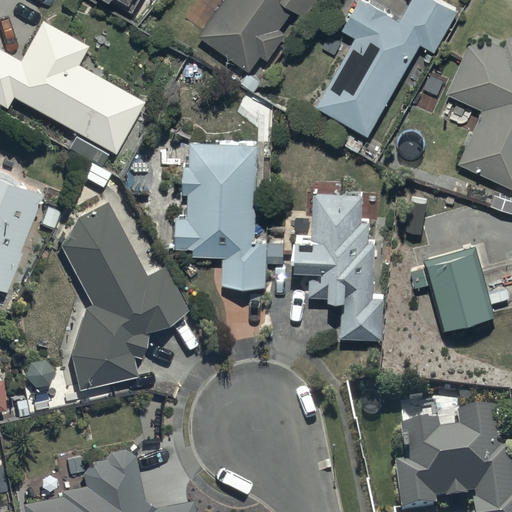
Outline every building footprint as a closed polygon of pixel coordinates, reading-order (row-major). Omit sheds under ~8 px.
[(111,0),(131,9),(135,0),(111,0)] [(246,69),(259,52),(263,55),(287,21),(282,18),(290,6),(302,14),(311,0),(218,0),(195,33),(233,60),(246,69)] [(406,0),(397,18),(365,0),(355,0),(339,28),(351,35),(313,103),(367,133),(418,42),(431,50),(455,8),(440,0),(406,0)] [(106,150),(111,152),(140,98),(72,61),(82,43),(38,19),(17,57),(0,48),(0,104),(3,106),(8,96),(74,132),(67,145),(99,163),(106,150)] [(487,35),(467,42),(445,91),(479,109),(454,159),(511,189),(511,38),(508,36),(504,43),(487,35)] [(255,142),(187,140),(186,163),(181,163),(180,190),(186,191),(185,215),(173,215),(172,245),(192,245),(191,253),(220,254),(219,284),(267,285),(267,262),(281,262),(281,239),(252,238),(255,142)] [(21,144),(12,163),(57,185),(66,165),(21,144)] [(85,158),(77,173),(100,186),(108,170),(85,158)] [(149,171),(128,171),(128,192),(149,192),(149,171)] [(38,194),(0,178),(0,290),(9,294),(24,258),(13,254),(38,194)] [(360,192),(310,191),(309,240),(290,240),(289,267),(307,268),(307,294),(341,295),(340,337),(372,337),(374,240),(367,240),(368,218),(359,218),(360,192)] [(73,215),(55,241),(86,301),(81,304),(67,352),(75,387),(132,374),(129,358),(140,356),(144,328),(184,308),(162,264),(145,273),(107,198),(73,215)] [(475,243),(423,256),(440,324),(492,311),(475,243)] [(436,424),(398,428),(401,462),(394,463),(398,511),(435,509),(434,499),(472,496),(473,511),(511,511),(511,475),(508,476),(505,447),(498,448),(495,411),(456,414),(458,429),(437,431),(436,424)] [(60,496),(18,503),(19,511),(189,511),(188,500),(150,507),(140,499),(133,454),(121,447),(107,450),(104,455),(89,456),(78,469),(81,483),(58,487),(60,496)]
